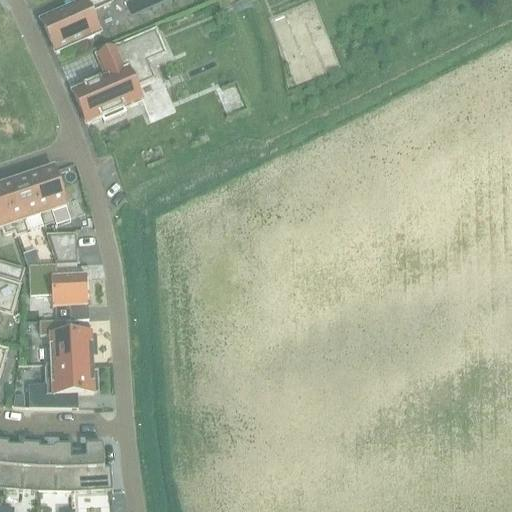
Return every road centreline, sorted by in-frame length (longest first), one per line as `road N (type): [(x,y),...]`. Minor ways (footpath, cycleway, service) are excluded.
road 1 (residential): [(124,425),(109,266),(80,150)]
road 2 (residential): [(80,150),(12,0)]
road 3 (residential): [(0,425),(124,425)]
